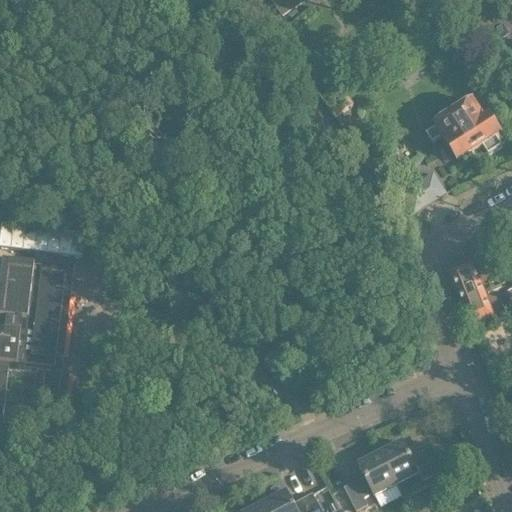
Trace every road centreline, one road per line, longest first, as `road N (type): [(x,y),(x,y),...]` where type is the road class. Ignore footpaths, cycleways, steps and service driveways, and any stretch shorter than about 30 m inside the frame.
road 1 (residential): [(141,511),(456,372)]
road 2 (residential): [(456,372),(419,275),(423,248),(442,220),(511,185)]
road 3 (residential): [(508,511),(456,372)]
